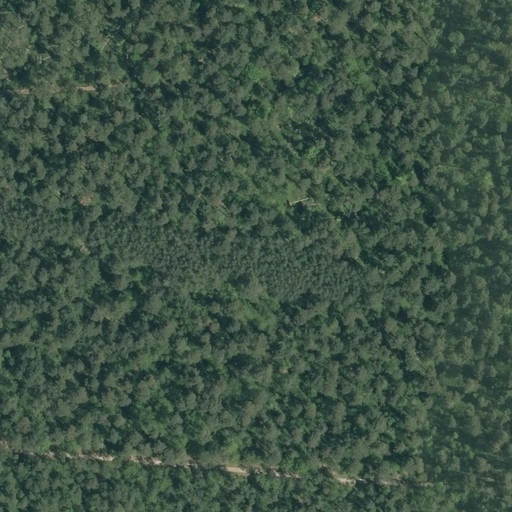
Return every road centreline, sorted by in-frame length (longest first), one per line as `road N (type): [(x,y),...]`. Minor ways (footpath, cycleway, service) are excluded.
road 1 (track): [(511,494),(0,446)]
road 2 (track): [(0,108),(39,91),(144,74),(143,0)]
